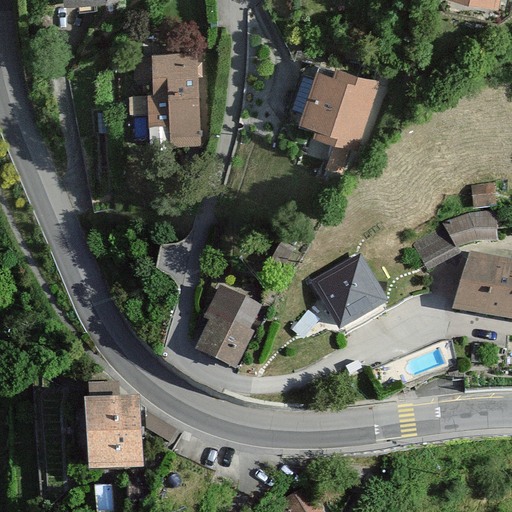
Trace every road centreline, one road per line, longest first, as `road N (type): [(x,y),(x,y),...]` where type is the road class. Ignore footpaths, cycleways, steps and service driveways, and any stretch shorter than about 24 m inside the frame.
road 1 (tertiary): [(511,412),(265,427),(197,411),(143,374),(98,318),(12,117),(0,63)]
road 2 (residential): [(511,330),(447,324),(381,340),(278,384),(213,380),(179,357),(175,336),(201,211),(226,154),(239,0)]
road 3 (motorway): [(511,481),(0,12)]
road 4 (motorway): [(0,167),(371,511)]
